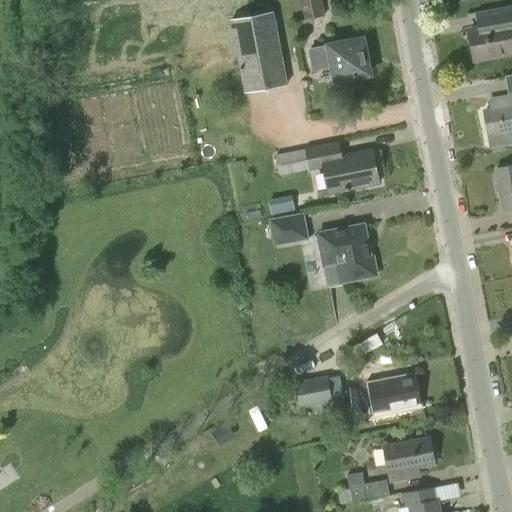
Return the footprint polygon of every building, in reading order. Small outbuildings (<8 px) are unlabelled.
[(334,0),(291,0),(295,21),(337,14),(334,0)] [(511,6),(475,13),(477,29),(469,31),(474,61),(511,53),(511,6)] [(287,85),(274,12),(230,20),(244,93),(287,85)] [(364,39),(329,45),(308,49),(312,72),(333,67),(336,82),(370,75),(364,39)] [(493,110),(485,111),(491,147),(511,142),(511,96),(491,101),(493,110)] [(373,150),(341,156),(338,141),(304,148),(305,149),(275,156),(279,176),(309,170),(309,171),(324,168),(329,194),(379,184),(373,150)] [(503,210),(511,208),(511,166),(496,170),(503,210)] [(286,195),(266,203),(272,219),(292,211),(286,195)] [(309,240),(303,213),(269,220),(274,247),(309,240)] [(365,225),(318,233),(328,285),(378,276),(374,257),(371,257),(365,225)] [(367,382),(374,417),(423,407),(416,372),(367,382)] [(328,378),(296,383),(300,407),(332,401),(328,378)] [(428,438),(383,447),(389,482),(414,477),(413,468),(433,464),(428,438)] [(348,504),(352,503),(389,496),(386,480),(364,485),(362,474),(347,476),(349,489),(346,490),(348,504)] [(438,511),(437,502),(434,502),(432,489),(401,495),(404,510),(400,511),(438,511)]
